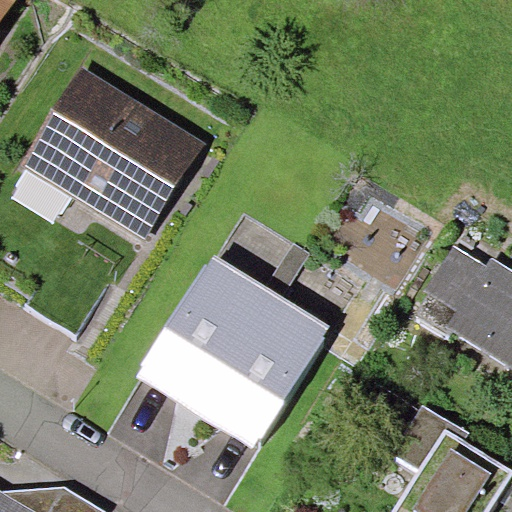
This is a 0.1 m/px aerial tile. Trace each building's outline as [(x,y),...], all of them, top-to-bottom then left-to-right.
[(0,0),(0,25),(15,0),(0,0)] [(205,142),(83,67),(24,164),(146,239),(205,142)] [(487,264),(454,244),(425,291),(456,310),(446,326),(511,366),(511,267),(492,256),(487,264)] [(331,325),(214,255),(208,265),(205,264),(164,330),(163,330),(141,365),(143,366),(136,377),(252,448),(259,437),(262,438),(282,404),(284,405),(326,337),(324,336),(331,325)] [(391,511),(488,511),(511,474),(511,468),(466,440),(470,433),(422,404),(392,453),(418,468),(391,511)] [(1,491),(0,489),(0,511),(105,511),(65,487),(1,491)]
